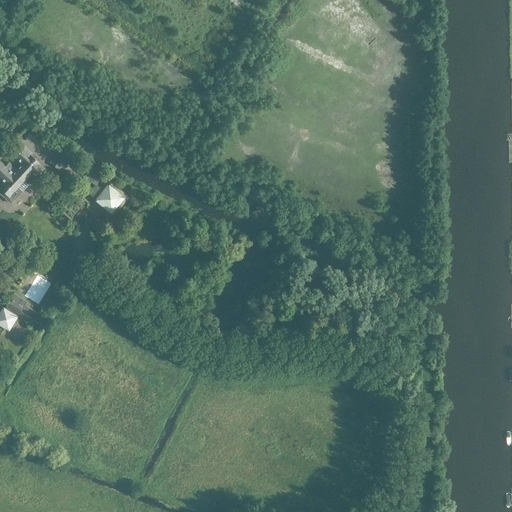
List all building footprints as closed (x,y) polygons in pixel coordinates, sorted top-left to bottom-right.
[(426,35),(423,39),(422,39),(428,44),(431,41),(431,40),(426,35)] [(22,164),(16,170),(9,163),(5,167),(0,162),(0,178),(4,183),(0,187),(0,188),(0,189),(0,193),(10,203),(13,201),(14,201),(31,183),(44,168),(29,155),(32,152),(25,145),(14,156),(22,164)] [(49,163),(61,172),(75,155),(63,146),(49,163)] [(88,193),(114,216),(130,197),(107,179),(100,187),(97,184),(104,175),(83,159),(75,169),(95,185),(88,193)] [(38,314),(24,305),(26,302),(13,294),(4,307),(10,311),(9,311),(3,308),(0,312),(0,326),(9,333),(18,318),(30,326),(38,314)]
